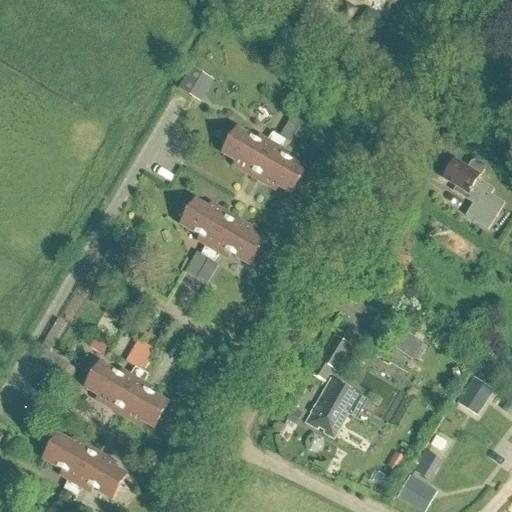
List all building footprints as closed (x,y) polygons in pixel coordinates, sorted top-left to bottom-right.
[(337,16),(350,24),(358,11),(346,3),(337,16)] [(178,91),(201,105),(214,83),(192,69),(178,91)] [(292,117),(280,138),(292,145),(304,124),(292,117)] [(278,139),(272,135),(264,147),(237,132),(222,156),(236,164),(234,167),(244,173),(243,174),(254,181),(278,139)] [(278,139),(254,181),(265,187),(265,186),(275,192),(277,188),(290,196),(305,171),(278,156),(285,143),(278,139)] [(268,211),(273,201),(198,160),(192,170),(268,211)] [(454,163),(443,181),(457,190),(455,194),(474,206),(466,220),(489,234),(506,206),(492,198),(496,193),(478,182),(483,172),(483,168),(475,164),(471,165),(467,171),(454,163)] [(207,261),(232,219),(221,212),(220,213),(210,208),(209,211),(195,203),(181,228),(207,244),(201,257),(207,261)] [(232,219),(207,261),(214,264),(222,252),(249,268),(263,243),(250,235),(252,232),(242,226),(243,225),(232,219)] [(128,272),(135,258),(112,246),(105,260),(128,272)] [(219,267),(214,264),(207,261),(197,280),(208,286),(219,267)] [(424,345),(415,340),(414,339),(416,335),(404,327),(401,331),(390,348),(413,363),(424,345)] [(334,339),(327,351),(311,377),(325,385),(333,371),(337,374),(352,350),(334,339)] [(139,342),(126,364),(141,373),(154,351),(139,342)] [(365,360),(381,369),(391,351),(375,342),(365,360)] [(117,415),(141,373),(135,369),(127,382),(100,366),(86,391),(99,399),(97,402),(107,408),(106,409),(117,415)] [(141,373),(117,415),(128,422),(128,420),(138,426),(140,423),(153,431),(168,406),(141,390),(148,377),(141,373)] [(494,392),(474,379),(463,397),(483,410),(494,392)] [(353,395),(330,382),(306,425),(334,441),(347,417),(342,414),(353,395)] [(130,454),(137,442),(61,396),(54,408),(130,454)] [(511,405),(508,403),(502,412),(511,418),(511,416),(511,405)] [(294,410),(287,421),(295,427),(302,415),(294,410)] [(415,417),(410,427),(426,434),(430,423),(415,417)] [(58,437),(43,462),(70,478),(64,491),(70,495),(95,453),(84,447),(83,448),(73,442),(72,445),(58,437)] [(95,453),(70,495),(76,499),(85,487),(112,502),(126,477),(113,469),(115,466),(105,460),(106,459),(95,453)] [(397,475),(406,460),(396,454),(387,468),(397,475)] [(410,478),(397,500),(418,511),(427,511),(438,495),(410,478)]
